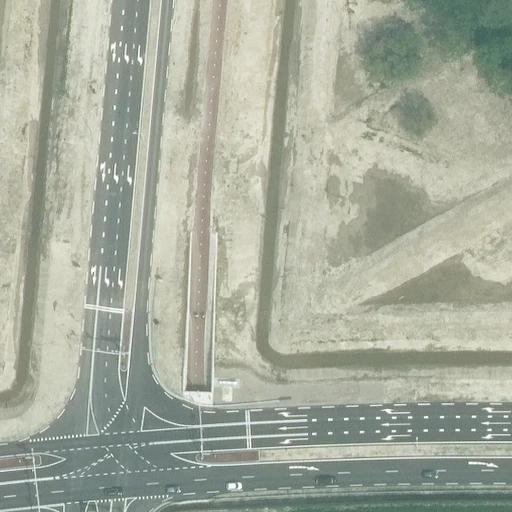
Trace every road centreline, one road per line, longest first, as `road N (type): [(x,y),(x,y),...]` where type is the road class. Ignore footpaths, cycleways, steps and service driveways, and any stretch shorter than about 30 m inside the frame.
road 1 (tertiary): [(118,0),(76,444)]
road 2 (tertiary): [(129,436),(166,0)]
road 3 (primary): [(122,489),(511,479)]
road 4 (primary): [(511,422),(129,436)]
